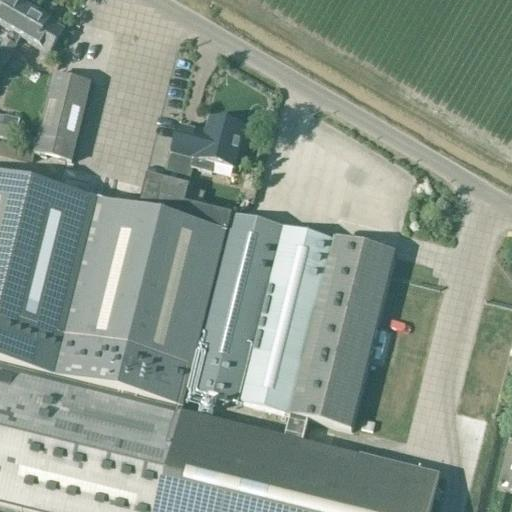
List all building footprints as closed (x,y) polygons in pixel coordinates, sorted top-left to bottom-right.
[(31,50),(48,60),(64,33),(49,25),(51,22),(13,0),(2,0),(0,4),(0,30),(9,36),(0,51),(0,68),(5,71),(21,42),(32,49),(31,50)] [(0,157),(34,166),(35,158),(73,167),(93,88),(54,79),(36,155),(0,145),(0,157)] [(0,140),(15,144),(20,123),(0,117),(0,140)] [(203,134),(181,127),(173,156),(165,189),(147,185),(139,216),(0,180),(0,508),(16,511),(432,511),(440,482),(319,452),(303,448),(308,426),(319,428),(352,436),(395,261),(319,241),(233,219),(185,207),(192,172),(212,177),(215,168),(234,174),(245,132),(213,121),(207,143),(200,141),(203,134)] [(188,193),(185,207),(199,211),(203,197),(188,193)] [(511,496),(511,444),(510,444),(498,493),(511,496)]
